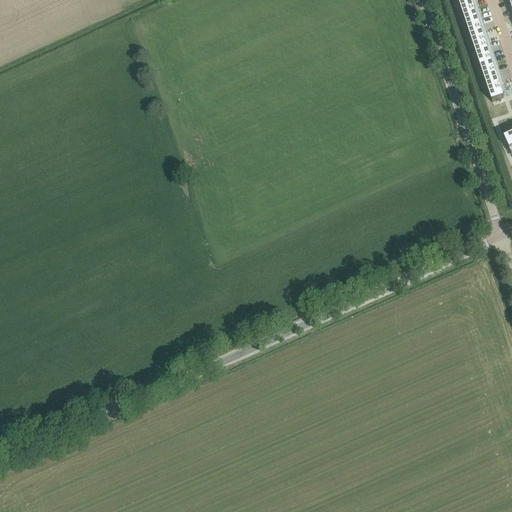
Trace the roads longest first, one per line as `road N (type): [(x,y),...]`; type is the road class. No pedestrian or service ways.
road 1 (unclassified): [(0,460),(498,233)]
road 2 (unclassified): [(498,233),(418,0)]
